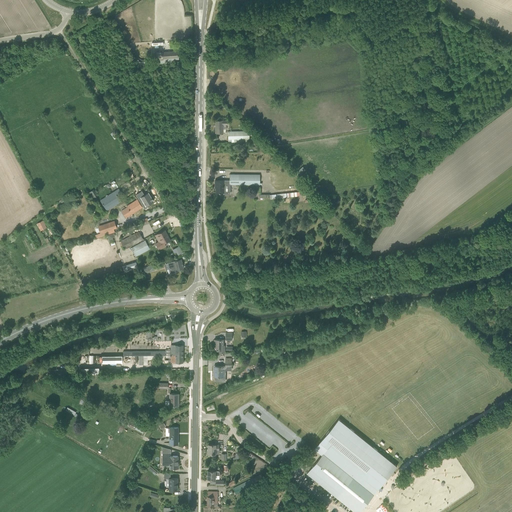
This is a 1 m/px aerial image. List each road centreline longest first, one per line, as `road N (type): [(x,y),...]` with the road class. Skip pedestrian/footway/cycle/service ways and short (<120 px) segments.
road 1 (track): [(422,288),(257,311),(224,304)]
road 2 (track): [(361,511),(406,461),(511,396)]
road 3 (primary): [(198,220),(199,39)]
road 4 (secondary): [(193,511),(196,345)]
road 5 (primary): [(0,341),(46,319),(147,299)]
